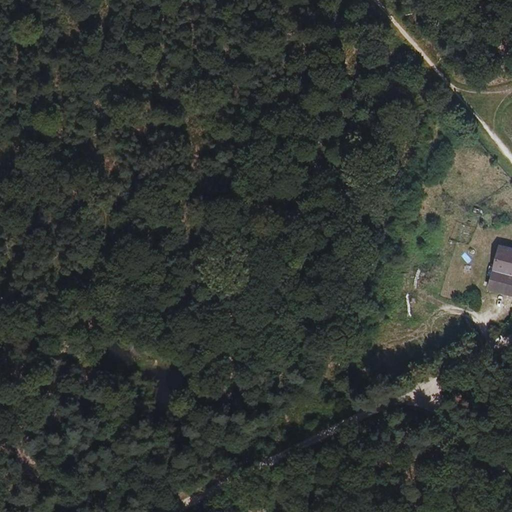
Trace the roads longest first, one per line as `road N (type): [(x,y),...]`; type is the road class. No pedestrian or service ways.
road 1 (track): [(511,336),(168,511)]
road 2 (track): [(376,0),(511,161)]
road 3 (track): [(511,483),(447,436),(412,389)]
